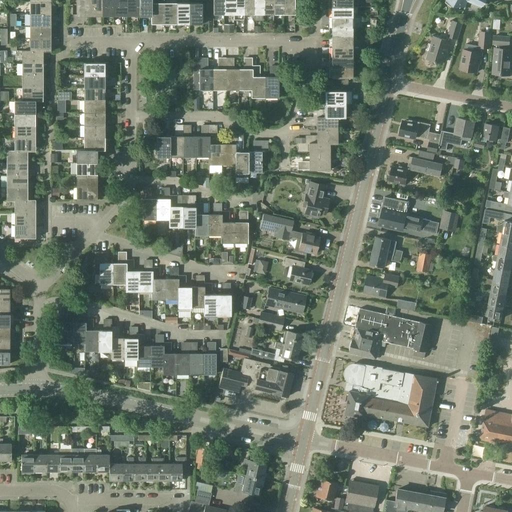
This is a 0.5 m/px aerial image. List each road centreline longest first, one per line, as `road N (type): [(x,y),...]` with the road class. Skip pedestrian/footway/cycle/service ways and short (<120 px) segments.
road 1 (tertiary): [(303,441),(388,82)]
road 2 (tertiary): [(38,387),(303,441)]
road 3 (residential): [(228,332),(179,332),(91,304),(38,304)]
road 4 (residential): [(317,43),(132,43)]
road 5 (residential): [(469,471),(303,441)]
road 6 (residential): [(287,138),(215,114),(132,115)]
road 7 (residential): [(232,270),(97,232)]
road 8 (residential): [(253,200),(130,175)]
road 9 (residential): [(511,106),(388,82)]
